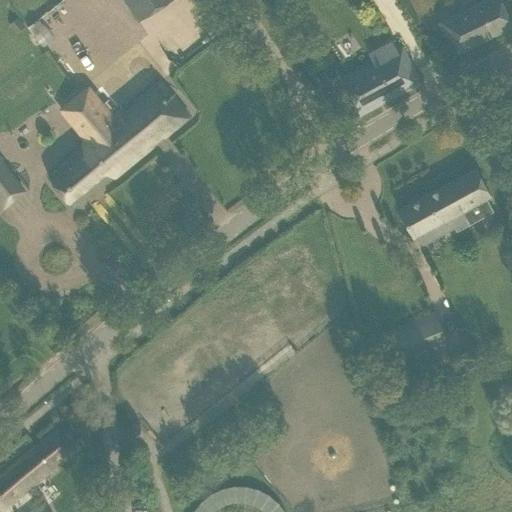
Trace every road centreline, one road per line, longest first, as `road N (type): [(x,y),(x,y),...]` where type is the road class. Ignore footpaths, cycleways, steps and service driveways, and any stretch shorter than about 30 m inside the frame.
road 1 (unclassified): [(0,420),(333,147)]
road 2 (unclassified): [(333,147),(511,59)]
road 3 (unclassified): [(333,147),(242,0)]
